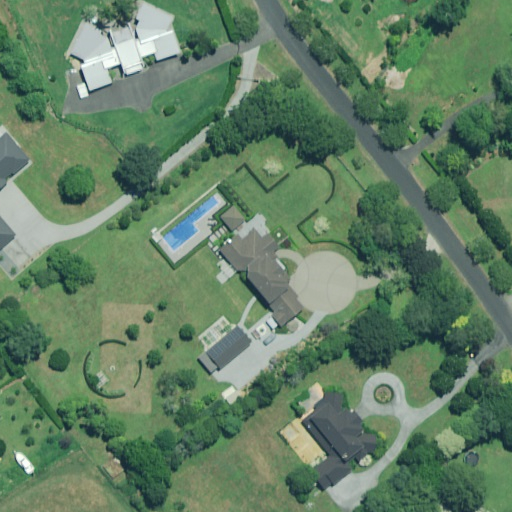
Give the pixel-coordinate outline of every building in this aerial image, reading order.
[(145,71),(141,58),(154,54),(156,62),(181,54),(174,32),(126,30),(111,35),(79,62),(88,92),(112,85),(107,70),(121,65),(125,77),(145,71)] [(30,161),(6,134),(0,138),(0,250),(16,236),(0,217),(0,190),(7,184),(5,182),(30,161)] [(270,235),(275,232),(264,218),(249,229),(234,209),(219,220),(235,240),(225,247),(271,310),(267,313),(279,330),(306,310),(279,274),(283,271),(274,258),(282,251),(270,235)] [(252,344),(238,327),(206,353),(221,370),(252,344)] [(340,414),(343,393),(325,391),(324,403),(307,415),(336,453),(309,473),(324,492),(370,457),(377,457),(378,436),(355,436),(354,435),(361,430),(346,410),(340,414)]
